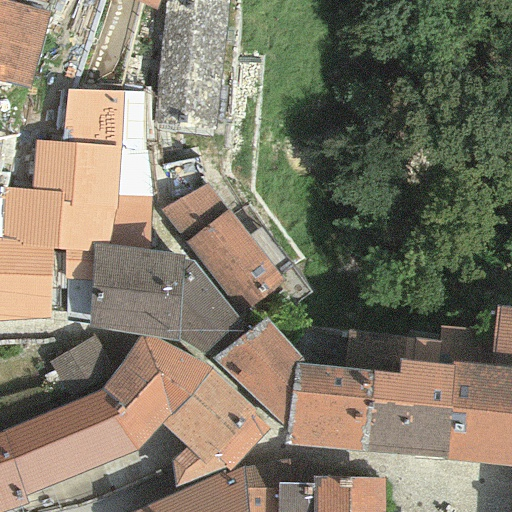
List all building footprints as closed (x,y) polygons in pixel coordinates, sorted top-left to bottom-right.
[(48,13),(0,0),(0,82),(28,89),(48,13)] [(131,0),(154,11),(157,0),(131,0)] [(227,3),(204,0),(164,0),(150,124),(212,131),(227,3)] [(141,151),(140,91),(64,86),(58,141),(34,139),(30,188),(59,191),(54,249),(64,249),(91,251),(91,243),(108,242),(147,248),(149,195),(146,151),(141,151)] [(204,185),(159,210),(227,297),(238,296),(251,310),(281,283),(204,185)] [(0,319),(47,316),(46,312),(49,249),(54,249),(59,191),(30,188),(3,186),(0,236),(0,319)] [(180,259),(181,254),(147,248),(108,242),(91,243),(91,251),(90,279),(87,327),(138,334),(157,337),(178,340),(208,361),(211,359),(247,330),(191,261),(180,259)] [(64,279),(90,279),(91,251),(64,249),(64,279)] [(511,309),(496,308),(493,332),(489,367),(511,369),(511,309)] [(303,364),(264,318),(247,330),(211,359),(286,429),(292,363),(303,364)] [(489,367),(493,332),(441,327),(436,366),(450,367),(452,363),(489,367)] [(157,337),(138,334),(133,344),(112,371),(98,390),(120,410),(111,418),(136,450),(161,425),(209,370),(176,350),(157,337)] [(92,335),(47,361),(68,403),(98,390),(112,371),(92,335)] [(370,372),(363,453),(442,460),(450,367),(436,366),(398,362),(397,374),(370,372)] [(363,453),(370,372),(303,364),(292,363),(286,429),(284,444),(363,453)] [(450,367),(442,460),(511,467),(511,369),(489,367),(452,363),(450,367)] [(239,460),(267,430),(251,414),(255,411),(209,370),(161,425),(185,447),(171,461),(173,484),(173,488),(224,468),(226,470),(228,472),(239,460)] [(23,496),(136,450),(111,418),(120,410),(98,390),(68,403),(1,432),(0,432),(0,511),(3,511),(26,505),(23,496)] [(226,470),(133,511),(274,511),(275,483),(276,463),(241,467),(228,472),(226,470)] [(382,511),(384,479),(311,478),(311,483),(275,483),(274,511),(382,511)]
